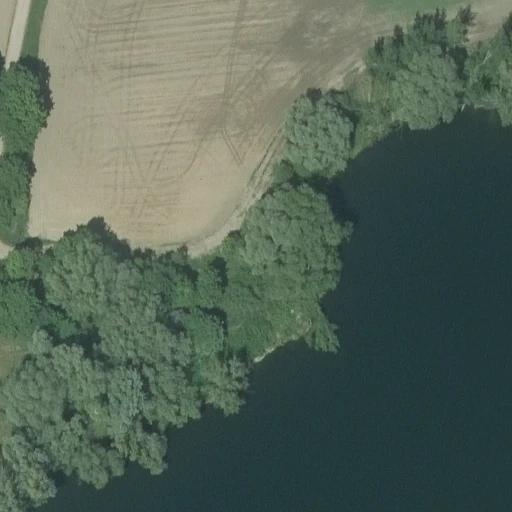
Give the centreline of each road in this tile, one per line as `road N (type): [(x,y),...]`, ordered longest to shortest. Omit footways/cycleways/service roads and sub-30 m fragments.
road 1 (track): [(511,6),(399,36),(318,94),(205,237),(155,261),(0,258)]
road 2 (unclassified): [(0,150),(24,0)]
